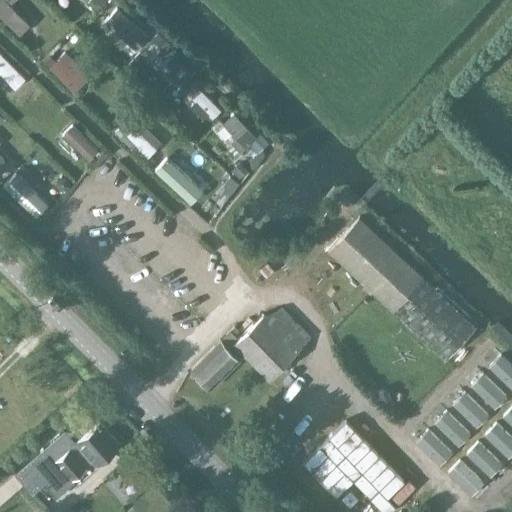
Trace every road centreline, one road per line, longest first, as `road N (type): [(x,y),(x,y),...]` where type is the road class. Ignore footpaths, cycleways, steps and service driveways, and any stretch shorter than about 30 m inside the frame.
road 1 (unknown): [(141,396),(238,298),(240,277),(223,243),(0,28)]
road 2 (tertiary): [(256,511),(0,255)]
